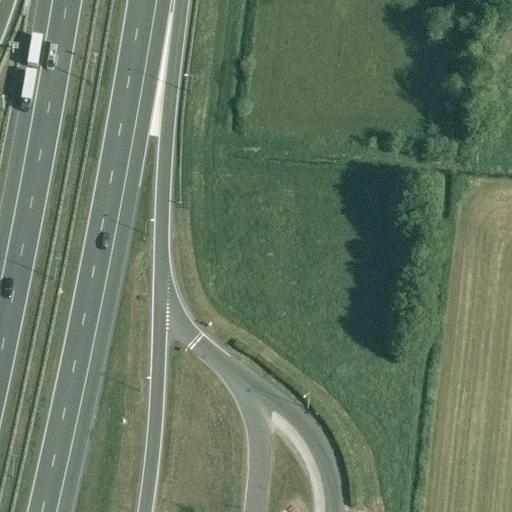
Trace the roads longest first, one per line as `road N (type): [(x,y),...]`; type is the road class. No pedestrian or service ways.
road 1 (motorway): [(48,511),(147,0)]
road 2 (motorway): [(58,0),(0,319)]
road 3 (motorway): [(164,193),(183,0)]
